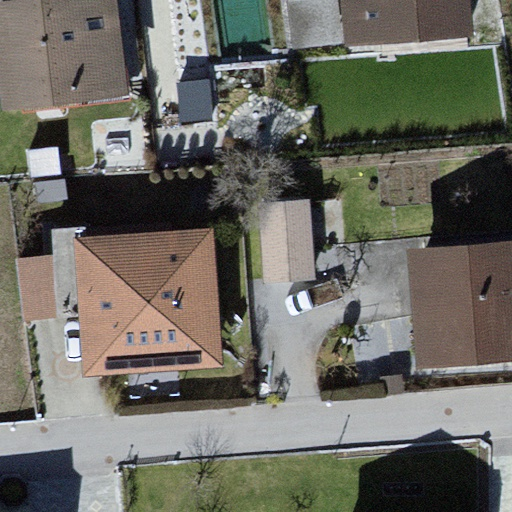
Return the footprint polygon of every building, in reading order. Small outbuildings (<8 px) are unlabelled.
[(113,0),(5,0),(15,95),(122,84),(113,0)] [(463,0),(351,0),(354,30),(465,21),(463,0)] [(203,75),(178,77),(180,114),(206,112),(203,75)] [(301,197),(263,200),(269,276),(308,272),(301,197)] [(57,289),(73,290),(76,222),(60,222),(57,289)] [(203,231),(78,236),(84,363),(209,357),(203,231)] [(511,240),(423,240),(423,342),(511,341),(511,240)] [(55,247),(20,249),(23,310),(58,308),(55,247)]
